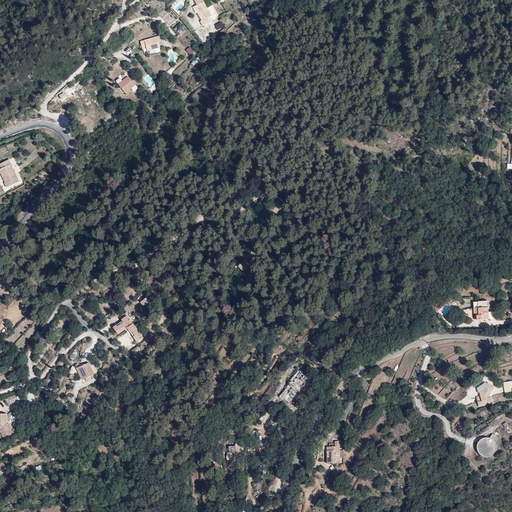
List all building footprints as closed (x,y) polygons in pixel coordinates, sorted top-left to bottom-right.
[(209,8),(204,0),(191,0),(199,13),(198,14),(201,20),(210,14),(207,8),(209,8)] [(219,23),(216,18),(210,22),(213,27),(219,23)] [(180,23),(174,28),(180,35),(186,31),(180,23)] [(142,48),(155,44),(154,39),(155,39),(153,33),(135,38),(138,46),(141,45),(142,48)] [(190,46),(185,50),(190,56),(194,51),(190,46)] [(121,90),(133,80),(127,73),(124,75),(123,74),(113,82),(121,90)] [(0,176),(11,173),(7,161),(4,161),(3,158),(6,157),(4,150),(0,151),(0,176)] [(260,204),(257,207),(255,209),(259,214),(261,212),(264,216),(269,212),(267,211),(271,208),(268,205),(265,209),(260,204)] [(231,264),(235,269),(243,262),(238,257),(231,264)] [(0,296),(1,298),(10,293),(9,289),(0,294),(0,296)] [(140,302),(143,307),(150,302),(147,297),(140,302)] [(489,305),(488,299),(478,300),(474,301),(474,306),(475,319),(490,317),(489,310),(489,305)] [(141,306),(138,301),(131,305),(134,309),(141,306)] [(101,326),(106,335),(115,330),(124,346),(130,342),(122,326),(124,325),(123,322),(120,324),(116,317),(110,320),(111,321),(101,326)] [(309,370),(300,362),(290,374),(289,378),(281,387),(290,394),(309,370)] [(66,368),(71,375),(74,379),(81,374),(74,363),(66,368)] [(68,378),(71,375),(66,368),(62,370),(68,378)] [(484,390),(491,391),(493,385),(487,383),(484,390)] [(489,397),(491,391),(484,390),(483,393),(483,397),(481,398),(477,399),(479,409),(494,405),(493,400),(490,400),(489,397)] [(7,413),(0,413),(0,433),(1,437),(13,432),(9,424),(7,423),(7,413)] [(479,456),(495,455),(494,439),(479,439),(479,456)] [(339,464),(339,458),(339,451),(340,441),(335,442),(335,443),(330,444),(329,446),(327,447),(327,464),(339,464)]
